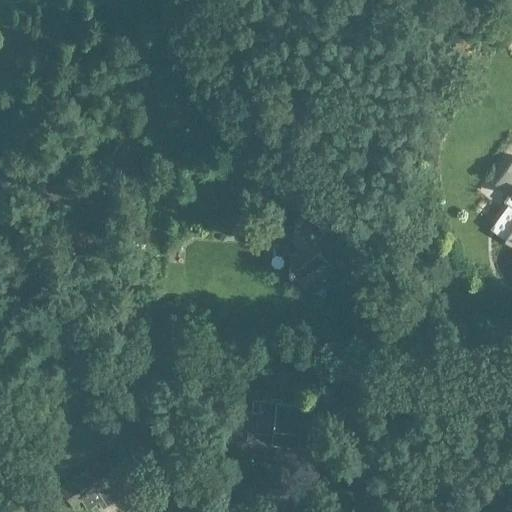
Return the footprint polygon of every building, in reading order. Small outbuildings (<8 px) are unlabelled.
[(445,0),(450,17),(469,12),(465,0),(445,0)] [(151,69),(161,113),(191,107),(181,62),(151,69)] [(325,144),(305,161),(316,175),(336,158),(325,144)] [(511,160),(496,182),(510,193),(504,201),(507,203),(511,206),(511,227),(505,238),(511,243),(511,160)] [(291,253),(290,269),(304,286),(319,274),(323,278),(334,269),(317,248),(334,235),(320,218),(328,211),(301,177),(282,192),(302,216),(295,222),(293,238),(284,245),(291,253)] [(402,267),(387,228),(372,233),(387,273),(402,267)] [(328,387),(326,400),(356,404),(357,391),(344,389),(328,387)] [(308,421),(310,404),(261,398),(259,411),(235,408),(231,439),(247,441),(248,430),(273,433),(272,443),(298,446),(301,421),(308,421)] [(103,506),(108,503),(128,491),(107,458),(62,487),(74,503),(83,498),(87,506),(99,499),(103,506)] [(179,511),(174,501),(161,508),(162,511),(179,511)]
